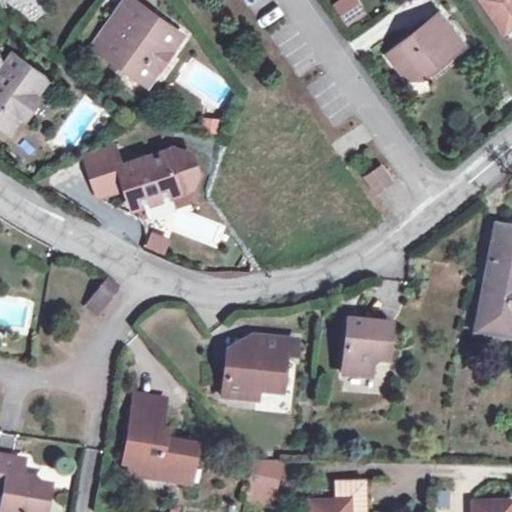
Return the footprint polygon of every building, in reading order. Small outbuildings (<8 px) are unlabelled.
[(133,0),(127,0),(115,17),(127,26),(141,6),(133,0)] [(343,26),(366,17),(358,0),(334,0),(332,1),(343,26)] [(511,0),(490,0),(484,5),(500,28),(511,19),(511,0)] [(115,17),(96,44),(137,73),(147,61),(159,70),(184,36),(141,6),(127,26),(115,17)] [(440,16),(388,55),(407,80),(417,72),(423,80),(465,47),(440,16)] [(505,35),(511,30),(511,19),(500,28),(505,35)] [(0,121),(10,129),(20,115),(30,113),(38,101),(37,92),(31,88),(42,73),(15,52),(3,69),(7,72),(1,81),(0,80),(0,121)] [(149,83),(159,70),(147,61),(137,73),(149,83)] [(204,118),(204,133),(218,133),(218,118),(204,118)] [(88,170),(117,160),(111,144),(82,154),(88,170)] [(189,185),(195,170),(188,152),(170,148),(119,166),(117,160),(88,170),(95,190),(123,180),(133,206),(189,185)] [(380,168),(365,178),(376,192),(390,181),(380,168)] [(95,190),(97,197),(126,187),(123,180),(95,190)] [(511,228),(496,226),(476,329),(500,333),(501,324),(511,326),(511,228)] [(149,231),(144,248),(164,254),(169,237),(149,231)] [(115,285),(106,278),(93,295),(102,302),(115,285)] [(104,303),(102,302),(93,295),(85,305),(96,313),(104,303)] [(385,361),(389,322),(347,318),(341,373),(369,375),(370,365),(376,360),(385,361)] [(511,336),(511,332),(511,326),(501,324),(500,333),(511,336)] [(293,357),(295,340),(252,336),(250,351),(227,349),(223,397),(256,400),(257,389),(274,391),(278,356),(284,356),(293,357)] [(281,392),(284,356),(278,356),(274,391),(281,392)] [(164,400),(132,395),(121,461),(129,462),(137,464),(136,473),(174,479),(176,463),(191,465),(195,445),(164,440),(158,439),(159,429),(164,400)] [(20,461),(0,457),(0,490),(2,491),(0,503),(0,511),(41,511),(45,494),(25,491),(26,483),(27,478),(17,477),(20,461)] [(273,496),(280,460),(252,459),(245,490),(273,496)] [(127,472),(136,473),(137,464),(129,462),(127,472)] [(189,481),(191,465),(176,463),(174,479),(189,481)] [(334,501),(308,502),(308,511),(370,511),(369,479),(332,481),(334,501)] [(45,487),(26,483),(25,491),(45,494),(45,487)] [(271,505),(273,496),(245,490),(243,498),(271,505)] [(508,511),(508,501),(473,502),(473,511),(508,511)]
